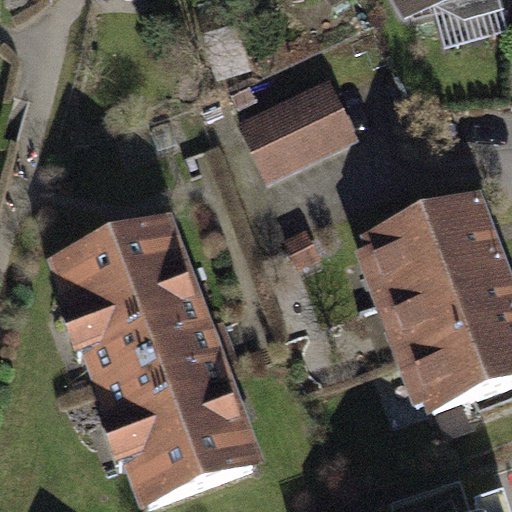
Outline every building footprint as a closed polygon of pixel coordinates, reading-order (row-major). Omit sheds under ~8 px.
[(397,0),(407,16),(465,0),(397,0)] [(327,91),(242,132),(267,185),(353,143),(327,91)] [(474,209),(371,248),(392,304),(495,266),(483,234),(474,209)] [(163,233),(60,271),(77,317),(88,313),(102,352),(92,356),(118,426),(129,422),(143,461),(132,465),(149,510),(252,472),(213,367),(226,362),(221,347),(215,331),(201,337),(163,233)] [(287,249),(296,269),(315,260),(307,241),(287,249)] [(495,266),(392,304),(413,360),(511,323),(511,310),(506,295),(495,266)] [(511,323),(413,360),(434,416),(511,387),(511,323)]
